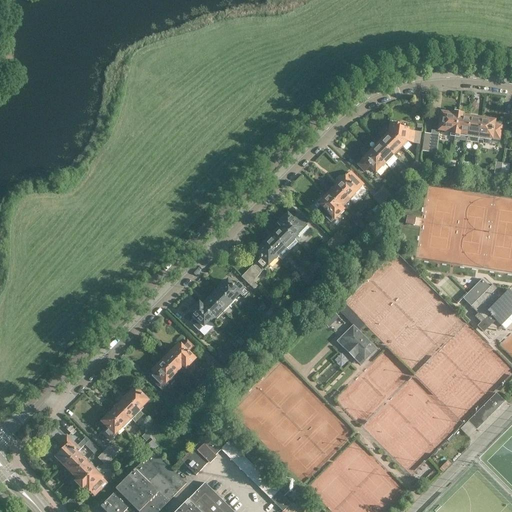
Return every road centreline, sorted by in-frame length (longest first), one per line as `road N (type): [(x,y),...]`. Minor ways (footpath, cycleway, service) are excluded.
road 1 (tertiary): [(44,392),(280,150),(371,72),(453,61),(511,69)]
road 2 (residential): [(44,392),(63,404),(365,108),(436,83),(511,90)]
